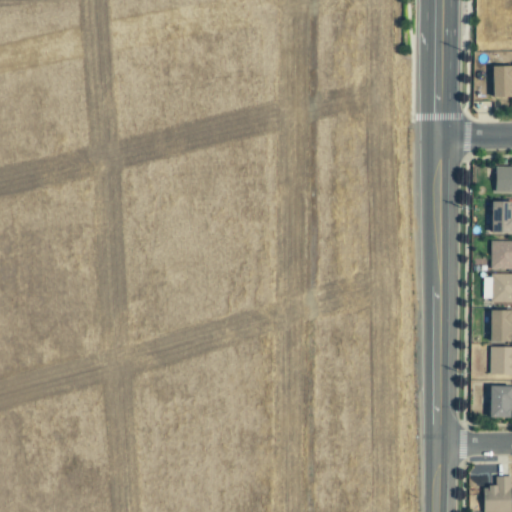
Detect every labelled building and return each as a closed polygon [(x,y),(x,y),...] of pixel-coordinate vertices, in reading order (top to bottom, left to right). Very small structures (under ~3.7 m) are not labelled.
[(511,65),(489,66),(489,98),(511,97),(511,65)] [(511,193),(511,167),(492,167),(492,193),(511,193)] [(487,234),(511,233),(511,217),(509,218),(510,202),(488,202),(487,234)] [(487,270),(511,270),(511,241),(488,241),(487,270)] [(511,274),(488,275),(488,302),(511,302),(511,274)] [(487,343),(507,342),(506,326),(511,326),(511,310),(486,311),(487,343)] [(511,347),(487,347),(486,375),(511,375),(511,347)] [(506,419),(507,402),(511,402),(511,386),(486,386),(485,418),(506,419)] [(508,511),(508,477),(493,477),(493,487),(480,487),(480,511),(508,511)]
